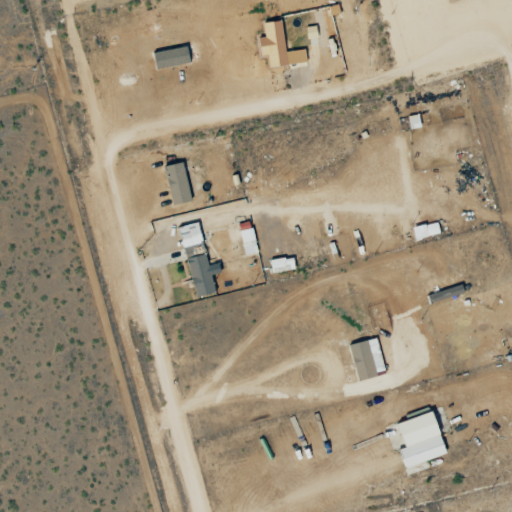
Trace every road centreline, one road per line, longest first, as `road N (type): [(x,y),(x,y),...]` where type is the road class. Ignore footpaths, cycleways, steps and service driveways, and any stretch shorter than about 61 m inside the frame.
road 1 (track): [(202,511),(106,147)]
road 2 (track): [(511,18),(281,0)]
